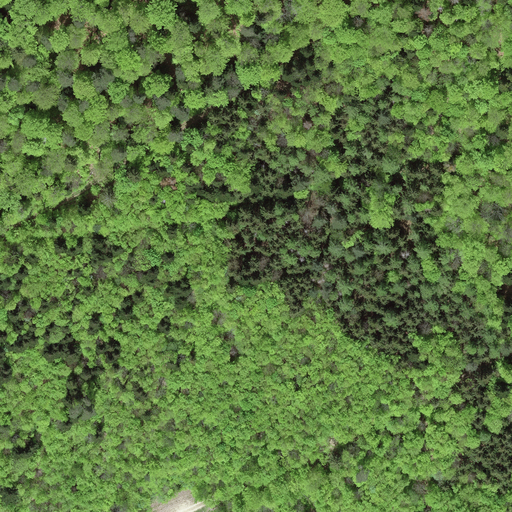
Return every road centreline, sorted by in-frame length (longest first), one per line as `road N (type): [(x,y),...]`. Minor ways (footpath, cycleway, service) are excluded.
road 1 (track): [(0,237),(283,198),(511,134)]
road 2 (track): [(374,0),(88,187),(0,234)]
road 3 (track): [(511,351),(187,511)]
